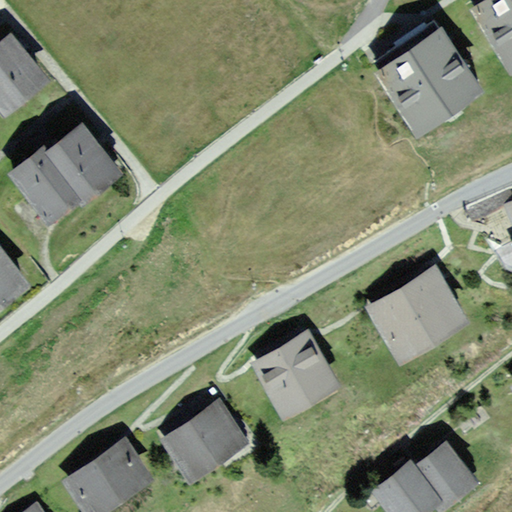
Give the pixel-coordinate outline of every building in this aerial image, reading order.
[(511,0),(469,0),(466,2),(509,67),(511,65),(511,0)] [(438,20),(370,65),(413,131),(481,86),(438,20)] [(10,33),(0,40),(0,110),(3,115),(47,79),(10,33)] [(43,144),(7,174),(49,225),(85,196),(88,199),(122,171),(81,121),(47,148),(43,144)] [(511,200),(503,205),(511,222),(511,243),(510,245),(511,247),(511,200)] [(0,245),(0,308),(30,285),(0,245)] [(438,269),(368,309),(399,361),(469,321),(438,269)] [(310,334),(252,368),(282,419),(340,385),(310,334)] [(218,400),(161,438),(190,480),(247,441),(218,400)] [(65,479),(85,511),(104,511),(152,483),(126,441),(65,479)] [(411,457),(370,490),(387,511),(427,511),(436,506),(440,511),(478,482),(446,441),(417,464),(411,457)]
